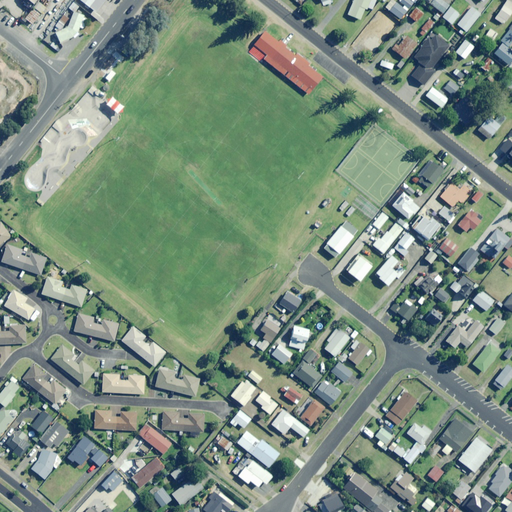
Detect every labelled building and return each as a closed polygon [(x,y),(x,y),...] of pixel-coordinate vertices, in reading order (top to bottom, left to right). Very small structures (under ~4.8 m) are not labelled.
[(49,2),(46,0),(38,0),(33,7),(41,13),(49,2)] [(80,0),(95,11),(104,0),(80,0)] [(366,9),(370,0),(353,0),(348,14),(360,20),(365,9),(366,9)] [(399,0),(397,3),(393,0),(391,0),(385,7),(400,19),(413,2),(410,0),(399,0)] [(442,0),(432,0),(430,3),(442,13),(449,5),(442,0)] [(511,0),(506,0),(495,18),(503,24),(511,11),(511,0)] [(78,6),(73,1),(68,7),(74,11),(78,6)] [(32,24),(41,13),(33,7),(25,18),(32,24)] [(417,22),(423,13),(415,7),(409,16),(417,22)] [(452,24),(459,15),(450,7),(442,17),(452,24)] [(466,32),(481,14),(471,7),(457,24),(466,32)] [(65,27),(54,33),(59,43),(69,38),(72,37),(73,38),(78,34),(77,33),(77,31),(79,27),(82,28),(86,19),(82,18),(83,16),(73,11),(67,26),(65,27)] [(68,18),(63,14),(54,25),(60,29),(68,18)] [(390,31),(395,24),(381,15),(372,27),(384,35),(387,29),(390,31)] [(434,22),(429,18),(419,31),(424,35),(434,22)] [(493,41),(497,34),(490,29),(485,36),(493,41)] [(508,47),(511,42),(511,31),(510,29),(501,41),(508,47)] [(296,56),(265,31),(254,44),(267,54),(263,59),(308,94),(322,76),(308,65),(310,61),(299,52),(296,56)] [(432,68),(450,45),(434,32),(413,58),(420,64),(411,75),(424,85),(435,71),(432,68)] [(456,45),(462,38),(456,33),(450,41),(456,45)] [(405,59),(417,44),(406,35),(394,50),(405,59)] [(464,59),(473,47),(464,40),(455,52),(464,59)] [(509,65),(511,61),(511,50),(502,43),(494,53),(509,65)] [(487,72),(494,61),(487,56),(480,67),(487,72)] [(111,67),(103,77),(105,78),(106,77),(110,80),(116,74),(111,70),(113,69),(111,67)] [(452,95),(458,86),(450,80),(444,88),(452,95)] [(441,108),(447,99),(432,87),(425,95),(441,108)] [(464,95),(456,106),(460,108),(458,111),(461,113),(463,111),(466,113),(472,106),(466,101),(468,98),(464,95)] [(123,108),(111,97),(105,103),(116,112),(120,112),(123,108)] [(504,120),(494,112),(478,130),(488,138),(504,120)] [(511,141),(508,139),(500,149),(511,158),(511,141)] [(419,180),(428,188),(431,183),(433,184),(444,170),(432,161),(421,175),(422,176),(419,180)] [(459,189),(451,182),(439,196),(452,207),(458,200),(461,203),(471,191),(463,184),(459,189)] [(483,194),(478,190),(471,198),(476,202),(483,194)] [(413,200),(403,192),(392,205),(408,218),(413,212),(414,213),(419,207),(413,200)] [(454,214),(443,206),(438,213),(449,221),(454,214)] [(468,211),(457,224),(466,231),(469,227),(472,230),(480,220),(475,216),(477,214),(471,209),(469,211),(468,211)] [(388,218),(382,213),(373,224),(378,229),(388,218)] [(428,220),(420,214),(411,226),(412,227),(412,228),(427,239),(435,230),(436,231),(440,226),(438,225),(439,224),(431,218),(428,220)] [(0,245),(13,237),(2,221),(0,221),(0,245)] [(403,228),(395,222),(389,232),(386,232),(381,239),(378,238),(373,244),(383,253),(403,228)] [(326,243),(323,247),(334,256),(337,253),(339,254),(354,236),(340,225),(326,242),(326,243)] [(511,243),(511,239),(496,228),(480,249),(488,256),(489,255),(494,259),(504,246),(508,249),(511,243)] [(405,232),(397,243),(406,249),(413,238),(405,232)] [(458,247),(447,237),(438,246),(450,256),(458,247)] [(23,249),(7,244),(0,261),(41,274),(47,258),(31,252),(29,257),(21,254),(23,249)] [(437,255),(430,250),(425,258),(431,262),(437,255)] [(477,259),(467,252),(458,263),(468,272),(477,259)] [(347,272),(359,281),(370,266),(369,264),(370,263),(358,253),(346,269),(348,270),(347,272)] [(391,255),(374,274),(387,285),(395,275),(398,277),(404,270),(400,265),(395,271),(392,268),(397,261),(391,255)] [(511,257),(508,255),(502,263),(509,268),(511,264),(511,257)] [(419,276),(414,282),(417,289),(421,288),(426,294),(437,283),(436,282),(441,279),(437,274),(434,278),(429,274),(423,278),(419,276)] [(476,284),(462,275),(458,281),(454,280),(450,286),(456,292),(458,291),(466,298),(476,284)] [(62,281),(47,276),(41,294),(81,307),(86,290),(71,285),(70,289),(61,286),(62,281)] [(12,288),(2,305),(28,320),(36,308),(25,302),(27,297),(12,288)] [(448,293),(440,288),(434,294),(442,301),(448,293)] [(494,300),(480,290),(472,299),(486,310),(494,300)] [(301,300),(286,291),(279,304),(294,313),(301,300)] [(511,292),(503,304),(511,312),(511,292)] [(398,299),(390,308),(395,313),(396,311),(407,321),(417,308),(406,299),(403,302),(398,299)] [(442,315),(433,308),(425,319),(434,326),(442,315)] [(94,317),(78,313),(74,330),(114,341),(119,323),(103,319),(101,324),(93,322),(94,317)] [(503,323),(497,318),(492,325),(488,324),(487,328),(495,334),(503,323)] [(279,328),(266,320),(260,329),(265,333),(263,337),(271,342),(279,328)] [(457,325),(445,340),(455,348),(459,342),(466,347),(483,326),(475,320),(465,331),(457,325)] [(0,328),(0,343),(26,342),(24,324),(9,325),(8,330),(0,330),(0,328)] [(309,329),(293,324),(289,345),(303,349),(309,329)] [(145,336),(132,326),(121,340),(154,366),(166,351),(153,341),(149,346),(142,340),(145,336)] [(338,330),(335,328),(326,340),(328,342),(324,348),(334,356),(349,337),(339,329),(338,330)] [(269,343),(263,339),(262,342),(259,341),(256,344),(259,346),(257,347),(263,350),(269,343)] [(371,350),(356,339),(350,346),(354,349),(347,357),(357,364),(365,353),(368,355),(371,350)] [(500,350),(489,341),(472,363),(483,372),(500,350)] [(291,353),(279,343),(271,354),(283,363),(291,353)] [(74,354),(61,344),(49,360),(83,385),(95,370),(81,359),(78,364),(71,359),(74,354)] [(315,352),(310,348),(302,358),(308,362),(315,352)] [(302,360),(293,372),(312,387),(321,375),(302,360)] [(352,372),(338,361),(331,371),(345,382),(352,372)] [(32,364),(22,378),(55,404),(66,390),(53,380),(50,384),(43,378),(46,374),(32,364)] [(511,375),(511,369),(506,364),(494,379),(504,387),(511,375)] [(175,372),(158,368),(154,386),(195,396),(200,378),(184,374),(182,379),(174,377),(175,372)] [(262,378),(252,370),(248,375),(258,383),(262,378)] [(145,375),(128,374),(128,380),(119,379),(119,374),(103,373),(102,392),(144,393),(145,375)] [(5,386),(0,392),(0,402),(5,407),(15,394),(14,393),(19,386),(11,380),(6,386),(5,386)] [(244,383),(241,381),(230,395),(244,406),(251,396),(250,395),(255,388),(246,381),(244,383)] [(327,385),(322,381),(313,392),(330,405),(341,392),(329,382),(327,385)] [(302,395),(285,384),(281,388),(280,389),(283,390),(286,392),(284,395),(296,403),(302,395)] [(262,392),(261,391),(254,400),(262,405),(260,407),(270,414),(278,404),(270,398),(270,396),(263,390),(262,392)] [(417,400),(404,390),(385,415),(397,425),(417,400)] [(325,407),(314,399),(299,417),(310,426),(325,407)] [(14,409),(0,410),(0,435),(10,423),(17,415),(17,413),(17,412),(16,411),(15,409),(14,409)] [(112,410),(95,409),(94,428),(136,431),(137,412),(120,410),(120,416),(111,416),(112,410)] [(251,418),(239,409),(230,421),(234,425),(238,423),(244,428),(251,418)] [(53,417),(42,410),(30,425),(41,434),(53,417)] [(294,420),(281,410),(271,424),(282,432),(287,426),(289,426),(303,437),(309,429),(295,418),(294,420)] [(179,412),(163,411),(161,429),(203,432),(204,413),(188,412),(188,417),(179,417),(179,412)] [(471,431),(454,418),(438,438),(446,444),(442,449),(442,450),(442,451),(447,454),(451,449),(455,451),(456,451),(461,445),(469,436),(471,431)] [(69,431),(56,421),(40,440),(50,447),(53,443),(57,446),(69,431)] [(421,427),(414,422),(406,433),(420,443),(421,444),(422,443),(429,433),(431,431),(431,430),(424,425),(423,425),(421,427)] [(171,443),(145,423),(137,433),(163,453),(171,443)] [(383,428),(381,427),(375,435),(386,444),(392,435),(390,434),(392,431),(385,425),(383,428)] [(16,431),(14,432),(5,443),(13,449),(12,451),(20,458),(30,444),(26,441),(27,439),(26,434),(21,430),(16,431)] [(260,442),(246,430),(236,442),(268,467),(279,453),(261,440),(260,442)] [(230,442),(222,436),(217,442),(224,447),(230,442)] [(491,450),(475,437),(458,459),(474,472),(491,450)] [(420,444),(416,448),(422,452),(426,447),(422,444),(421,445),(420,444)] [(400,448),(397,445),(393,450),(401,457),(405,451),(403,449),(403,448),(401,447),(400,448)] [(419,451),(413,446),(410,449),(408,448),(401,456),(404,458),(403,458),(410,463),(419,451)] [(57,454),(42,448),(37,459),(31,468),(44,479),(51,470),(52,467),(54,461),(57,454)] [(108,457),(99,449),(91,457),(100,466),(108,457)] [(79,458),(71,451),(66,458),(74,465),(79,458)] [(88,460),(82,455),(79,458),(85,463),(88,460)] [(165,466),(156,456),(131,477),(140,488),(165,466)] [(244,466),(237,475),(248,483),(250,480),(257,486),(262,481),(266,484),(272,475),(252,460),(247,467),(244,466)] [(496,474),(490,481),(492,483),(488,488),(499,497),(511,480),(511,469),(503,463),(494,473),(496,474)] [(443,471),(435,465),(427,474),(436,481),(443,471)] [(179,466),(171,473),(178,483),(184,477),(183,474),(184,472),(179,466)] [(113,471),(100,484),(107,489),(108,488),(112,491),(123,479),(113,471)] [(377,490),(354,471),(342,487),(372,511),(373,511),(374,511),(391,511),(392,511),(380,502),(382,499),(375,494),(377,490)] [(413,478),(406,471),(398,481),(395,479),(389,486),(397,493),(397,494),(404,499),(405,498),(407,499),(406,500),(412,506),(416,500),(412,496),(413,493),(406,487),(413,478)] [(189,480),(171,493),(181,505),(203,487),(199,482),(193,485),(189,480)] [(472,488),(461,480),(452,493),(462,501),(472,488)] [(171,498),(162,487),(152,494),(162,506),(171,498)] [(134,503),(140,498),(135,492),(129,497),(134,503)] [(215,493),(202,509),(206,511),(219,511),(221,509),(225,511),(226,511),(232,506),(232,505),(233,503),(220,492),(217,495),(215,493)] [(313,493),(307,500),(309,502),(313,505),(319,497),(315,494),(315,495),(313,493)] [(335,511),(344,508),(336,493),(322,500),(327,511),(335,511)] [(434,503),(427,497),(421,505),(428,511),(434,503)] [(467,499),(461,506),(467,511),(485,511),(488,509),(478,501),(475,505),(467,499)] [(357,511),(367,511),(356,503),(352,508),(357,511)]
